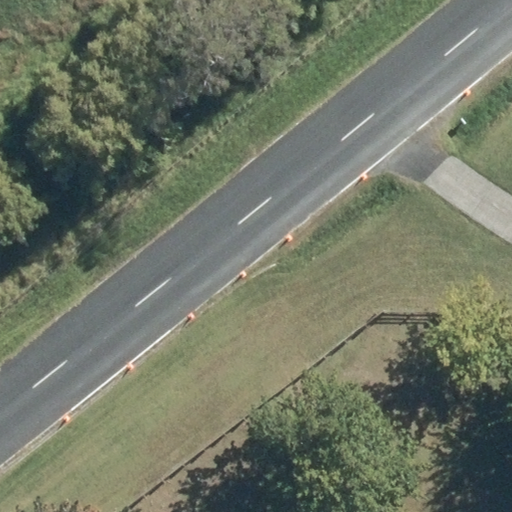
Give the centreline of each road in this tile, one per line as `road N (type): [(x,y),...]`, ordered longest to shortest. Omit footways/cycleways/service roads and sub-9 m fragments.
road 1 (unclassified): [(501,0),(0,413)]
road 2 (unknown): [(350,120),(511,217)]
